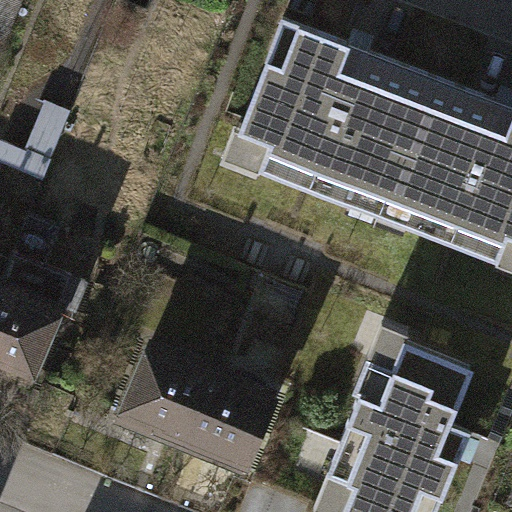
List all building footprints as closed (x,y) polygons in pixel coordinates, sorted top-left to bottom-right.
[(23,0),(0,0),(0,49),(3,51),(23,0)] [(369,212),(425,73),(275,16),(231,128),(262,140),(252,167),(369,212)] [(511,106),(425,73),(369,212),(487,257),(497,230),(511,235),(511,106)] [(16,254),(3,286),(0,292),(0,372),(30,385),(62,308),(75,314),(87,283),(16,254)] [(313,511),(434,511),(439,500),(445,503),(466,451),(472,436),(451,427),(475,372),(407,344),(409,338),(383,327),(356,391),(362,394),(313,511)] [(279,407),(146,356),(116,432),(192,461),(249,483),(279,407)]
